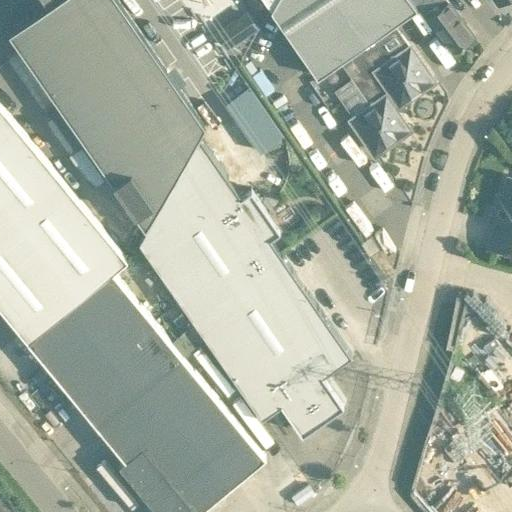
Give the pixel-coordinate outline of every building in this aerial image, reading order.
[(9,29),(21,46),(63,106),(83,135),(146,225),(205,122),(120,0),(46,0),(48,2),(9,29)] [(276,0),(272,7),(318,74),(340,59),(357,47),(393,22),(417,5),(413,0),(276,0)] [(413,0),(417,5),(427,18),(430,16),(453,48),(461,42),(462,43),(474,34),(448,0),(413,0)] [(247,12),(218,31),(227,44),(256,25),(247,12)] [(393,22),(357,47),(394,101),(398,98),(400,101),(429,81),(430,74),(410,45),(393,22)] [(357,47),(340,59),(351,75),(371,104),(353,117),(364,133),(376,150),(404,130),(405,123),(392,103),(394,101),(357,47)] [(252,84),(231,99),(265,149),(287,134),(252,84)] [(0,302),(29,338),(114,268),(128,256),(0,100),(0,302)] [(63,106),(47,116),(68,145),(83,135),(63,106)] [(139,238),(262,414),(282,400),(303,430),(344,401),(323,371),(352,351),(270,234),(280,227),(252,185),(242,192),(200,133),(139,238)] [(511,178),(509,178),(508,180),(505,182),(502,192),(504,195),(504,196),(498,194),(491,219),(499,222),(493,245),(511,250),(511,178)] [(122,229),(137,220),(126,201),(110,210),(122,229)] [(361,240),(370,254),(381,247),(371,233),(361,240)] [(114,268),(29,338),(126,456),(119,461),(161,511),(200,511),(198,509),(266,453),(114,268)] [(309,483),(292,495),(298,503),(314,491),(309,483)]
